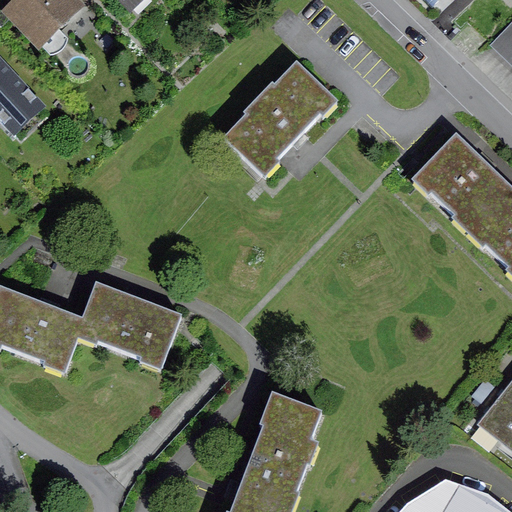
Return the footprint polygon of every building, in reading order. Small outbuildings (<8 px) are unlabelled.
[(86,11),(76,0),(21,0),(4,17),(41,55),(86,11)] [(114,0),(130,16),(145,0),(114,0)] [(511,28),(491,50),(503,61),(511,51),(511,28)] [(511,51),(503,61),(511,69),(511,51)] [(0,63),(0,128),(2,131),(35,101),(0,63)] [(339,108),(300,70),(228,146),(267,183),(339,108)] [(415,189),(468,241),(511,196),(511,191),(461,142),(415,189)] [(511,196),(468,241),(511,283),(511,196)] [(85,325),(77,345),(162,377),(181,325),(96,293),(85,325)] [(0,357),(64,381),(77,345),(85,325),(1,295),(0,298),(0,357)] [(511,389),(497,408),(511,419),(511,389)] [(294,511),(329,420),(276,400),(232,511),(294,511)] [(480,431),(511,455),(511,419),(497,408),(480,431)] [(506,511),(488,497),(446,482),(407,505),(400,511),(506,511)]
